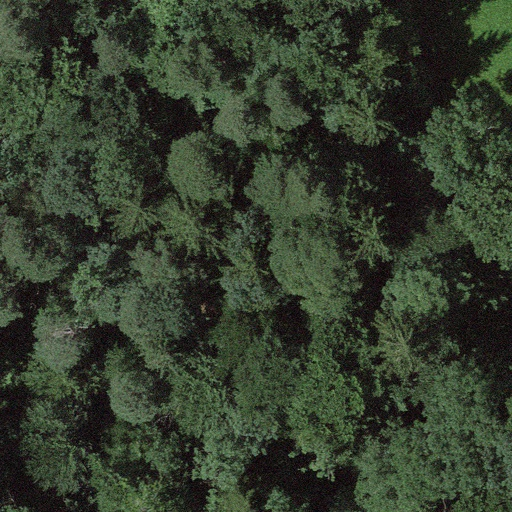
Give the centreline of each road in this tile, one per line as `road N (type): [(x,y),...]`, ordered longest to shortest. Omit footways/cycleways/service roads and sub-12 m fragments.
road 1 (track): [(511,412),(485,316),(408,158),(413,51),(426,0)]
road 2 (track): [(0,335),(212,494),(224,511)]
